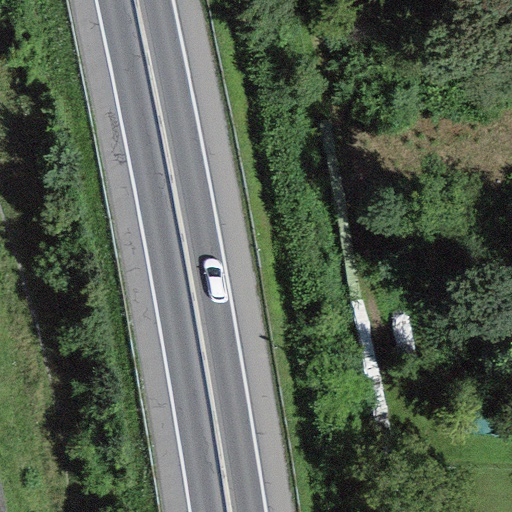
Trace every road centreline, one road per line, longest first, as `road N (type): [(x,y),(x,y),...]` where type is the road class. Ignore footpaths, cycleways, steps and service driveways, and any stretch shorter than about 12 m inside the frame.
road 1 (trunk): [(249,511),(154,0)]
road 2 (trunk): [(116,0),(208,511)]
